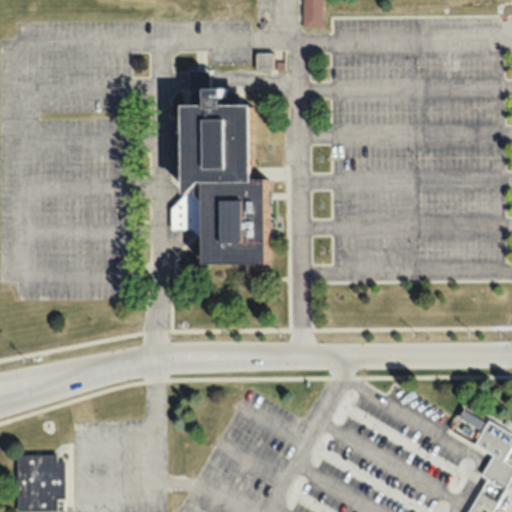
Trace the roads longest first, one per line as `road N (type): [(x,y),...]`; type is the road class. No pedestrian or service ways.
road 1 (residential): [(151,358),(511,354)]
road 2 (residential): [(0,398),(151,358)]
